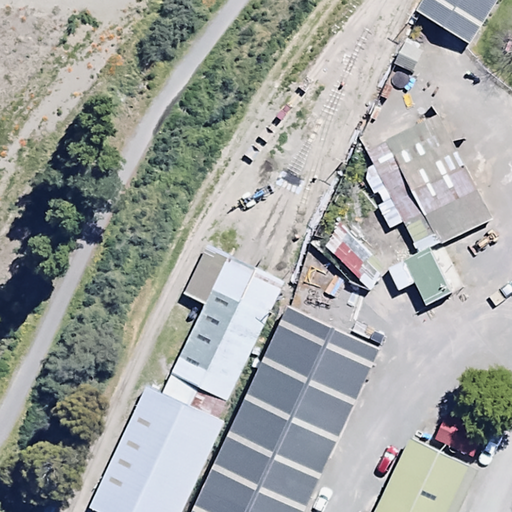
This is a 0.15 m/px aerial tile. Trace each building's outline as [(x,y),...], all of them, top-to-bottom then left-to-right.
[(505,0),(430,0),(421,16),(476,49),(505,0)] [(422,53),(405,44),(393,67),(410,76),(422,53)] [(441,247),(492,220),(437,116),(408,131),(401,118),(359,141),(373,168),(361,175),(374,200),(378,198),(382,206),(377,209),(389,233),(403,226),(418,255),(408,260),(405,254),(387,263),(402,291),(414,284),(428,309),(463,291),(441,247)] [(338,237),(324,253),(356,281),(370,266),(338,237)] [(239,257),(209,244),(188,291),(210,302),(176,372),(232,400),(281,276),(275,273),(264,269),(252,263),(239,257)] [(307,511),(383,331),(294,294),(202,511),(307,511)] [(185,331),(168,324),(151,362),(168,369),(185,331)] [(184,511),(226,420),(150,385),(94,505),(107,511),(184,511)] [(446,415),(433,441),(472,459),(485,434),(446,415)] [(461,511),(477,474),(407,445),(378,511),(461,511)]
